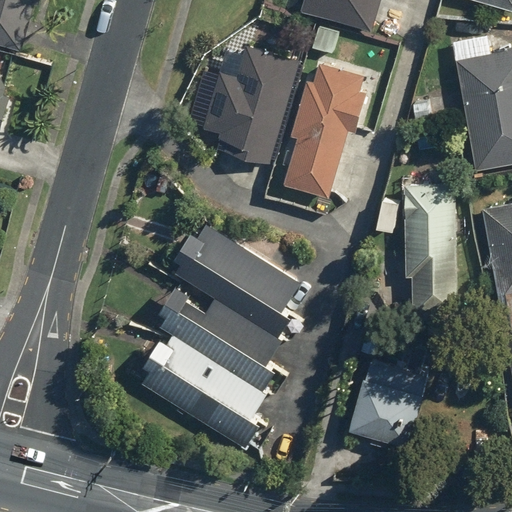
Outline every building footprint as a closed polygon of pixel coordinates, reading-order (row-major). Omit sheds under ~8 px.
[(0,0),(0,36),(28,44),(39,0),(0,0)] [(300,0),(299,7),(368,28),(376,0),(300,0)] [(311,45),(329,51),(336,30),(317,25),(311,45)] [(223,150),(268,162),(275,134),(279,136),(284,119),(280,118),(296,60),(244,45),(236,75),(217,70),(202,126),(218,131),(216,137),(225,139),(223,150)] [(455,60),(475,169),(511,162),(511,45),(504,47),(504,50),(455,60)] [(282,182),(326,195),(346,129),(353,131),(365,91),(357,89),(361,73),(317,60),(312,80),(305,78),(289,133),(296,135),(282,182)] [(0,131),(1,129),(6,130),(17,90),(9,88),(12,80),(4,65),(0,63),(0,131)] [(408,104),(409,116),(423,115),(423,104),(408,104)] [(410,274),(411,311),(455,310),(453,182),(403,182),(404,274),(410,274)] [(511,201),(482,207),(498,294),(506,292),(509,311),(511,310),(511,201)] [(185,279),(275,335),(290,311),(282,305),(296,282),(204,223),(172,270),(185,279)] [(279,338),(275,335),(185,279),(157,323),(260,388),(274,364),(266,359),(279,338)] [(264,391),(170,332),(140,381),(242,446),(259,418),(250,413),(264,391)] [(364,336),(359,350),(372,354),(377,341),(364,336)] [(345,426),(405,444),(420,394),(418,393),(423,374),(369,358),(363,375),(361,374),(345,426)]
